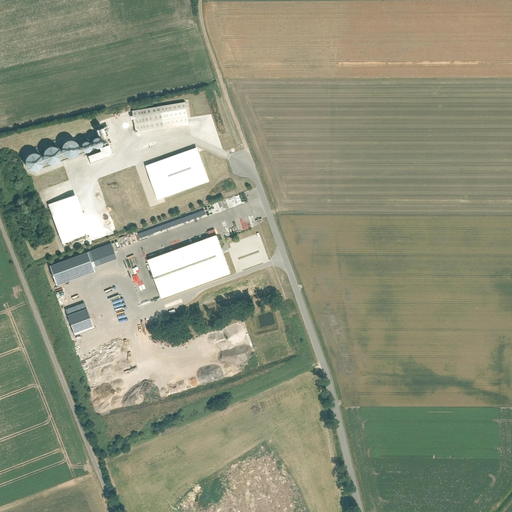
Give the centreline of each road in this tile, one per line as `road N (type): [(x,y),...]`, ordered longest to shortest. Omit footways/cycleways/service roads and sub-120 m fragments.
road 1 (unclassified): [(240,162),(250,169),(320,363),(359,511)]
road 2 (unclassified): [(0,230),(111,511)]
road 3 (track): [(197,0),(202,39),(250,169)]
